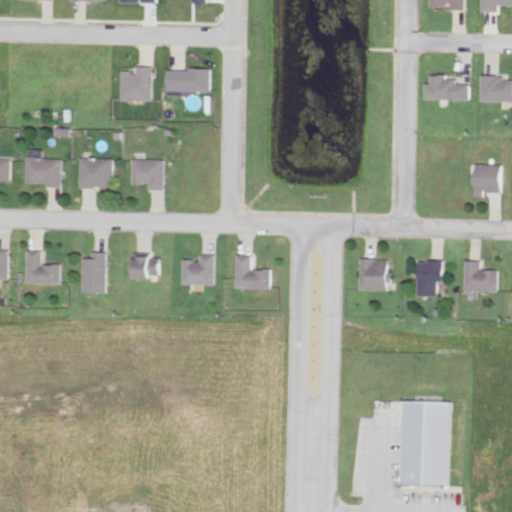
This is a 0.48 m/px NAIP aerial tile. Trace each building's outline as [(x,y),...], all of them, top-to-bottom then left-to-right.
[(511,0),(483,0),(484,9),(499,9),(499,3),(511,2),(511,0)] [(156,99),(157,64),(141,64),(141,70),(126,69),(125,98),(156,99)] [(214,66),(173,66),(172,94),(187,94),(187,88),(214,89),(214,66)] [(427,96),(471,97),(471,81),(458,81),(458,76),(448,76),(448,72),(432,72),(432,81),(427,81),(427,96)] [(484,98),(511,98),(511,77),(506,77),(506,73),(484,73),(484,98)] [(74,126),(58,125),(58,133),(73,134),(74,126)] [(0,176),(14,177),(14,156),(0,155),(0,176)] [(117,156),(85,155),(84,184),(117,185),(117,156)] [(29,181),(29,156),(61,157),(60,185),(46,185),(46,179),(40,179),(40,181),(29,181)] [(136,181),(153,181),(153,187),(168,187),(168,157),(136,157),(136,181)] [(504,190),(503,161),(477,162),(477,190),(504,190)] [(46,249),(31,248),(30,281),(64,282),(65,263),(46,262),(46,249)] [(0,277),(10,278),(11,249),(0,249),(0,277)] [(87,256),(87,290),(110,291),(111,250),(97,250),(97,256),(87,256)] [(140,274),(163,275),(163,254),(141,253),(140,274)] [(273,267),(254,267),(254,253),(239,253),(239,286),(272,286),(273,267)] [(183,257),(183,282),(214,283),(215,254),(201,254),(201,260),(195,260),(195,258),(183,257)] [(390,257),(363,256),(362,287),(390,288),(390,257)] [(444,278),(445,258),(421,258),(420,293),(439,293),(439,278),(444,278)] [(499,289),(500,268),(483,267),(483,258),(467,258),(467,289),(499,289)] [(453,399),(407,399),(406,482),(451,483),(453,399)]
